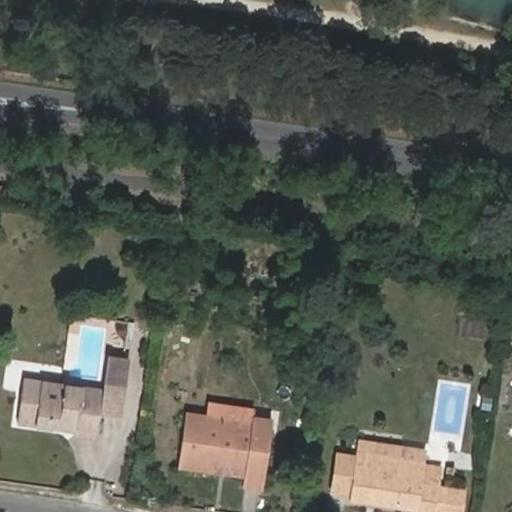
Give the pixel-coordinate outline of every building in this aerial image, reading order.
[(113,409),(131,412),(140,352),(120,350),(115,385),(51,375),(48,390),(33,387),(28,417),(60,421),(61,416),(86,421),(86,425),(85,429),(108,433),(113,409)] [(51,375),(36,373),(33,387),(48,390),(51,375)] [(253,481),(275,484),(282,435),(265,432),(266,422),(199,412),(191,462),(255,471),(253,481)] [(60,421),(86,425),(86,421),(61,416),(60,421)] [(285,420),(267,417),(266,422),(265,432),(282,435),(285,420)] [(433,511),(447,511),(448,510),(451,484),(454,464),(369,451),(362,495),(429,505),(427,511),(433,511)] [(448,510),(463,511),(472,511),(475,487),(451,484),(448,510)]
